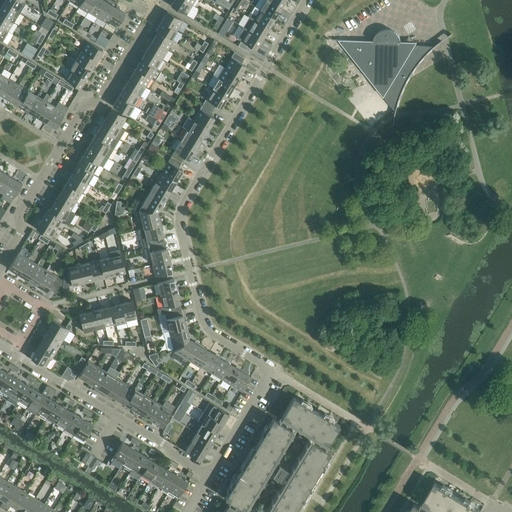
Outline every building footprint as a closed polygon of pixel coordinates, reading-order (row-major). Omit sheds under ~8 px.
[(25,3),(23,2),(19,0),(5,0),(4,3),(19,13),(25,3)] [(82,0),(79,6),(88,12),(94,0),(82,0)] [(103,0),(94,0),(88,12),(97,17),(106,2),(103,0)] [(174,0),(171,5),(186,15),(192,5),(183,0),(174,0)] [(237,0),(234,7),(237,9),(243,0),(237,0)] [(279,14),(278,13),(281,8),(267,0),(265,0),(260,9),(276,19),(279,14)] [(284,3),(285,4),(287,0),(267,0),(281,8),(284,3)] [(106,2),(97,17),(106,23),(115,7),(106,2)] [(0,9),(0,13),(13,22),(19,13),(4,3),(0,9)] [(116,29),(125,13),(115,7),(106,23),(116,29)] [(272,23),(273,24),(276,19),(260,9),(257,15),(251,11),(248,16),(250,17),(268,29),(272,23)] [(183,21),(167,11),(161,21),(177,30),(183,21)] [(0,26),(8,31),(13,22),(0,13),(0,26)] [(267,35),(265,34),(268,29),(250,17),(243,27),(263,40),(267,35)] [(233,22),(227,18),(218,33),(223,37),(233,22)] [(156,31),(158,32),(171,40),(171,39),(177,30),(161,21),(156,31)] [(85,36),(88,32),(79,27),(76,31),(85,36)] [(259,44),(260,45),(263,40),(243,27),(237,38),(241,41),(238,46),(248,52),(251,47),(256,50),(259,44)] [(433,48),(432,47),(401,44),(401,41),(400,40),(400,39),(400,38),(399,37),(399,36),(398,35),(397,34),(396,33),(395,32),(394,32),(393,31),(392,31),(391,30),(390,30),(389,30),(388,30),(387,30),(386,30),(385,30),(384,30),(383,30),(382,31),(381,31),(380,32),(379,32),(378,33),(377,34),(376,35),(375,36),(375,37),(374,38),(374,39),(373,40),(373,41),(374,41),(373,44),(374,48),(375,51),(370,54),(371,55),(358,63),(368,74),(367,75),(371,77),(379,83),(378,88),(384,90),(385,90),(382,95),(394,110),(396,110),(395,112),(395,114),(396,111),(398,105),(398,103),(399,100),(400,97),(401,94),(403,91),(404,88),(405,86),(406,83),(407,81),(409,78),(410,75),(412,73),(414,70),(416,68),(417,65),(419,63),(421,60),(423,58),(425,56),(427,54),(429,52),(431,50),(433,49),(435,47),(437,45),(439,43),(442,42),(441,41),(440,42),(438,44),(435,46),(433,48)] [(95,42),(97,38),(88,32),(85,36),(95,42)] [(174,40),(171,39),(171,40),(158,32),(152,41),(168,50),(174,40)] [(107,44),(97,38),(95,42),(104,48),(107,44)] [(332,39),(332,40),(347,41),(356,60),(355,60),(358,64),(358,63),(371,55),(370,54),(375,51),(374,48),(373,44),(374,41),(373,41),(373,42),(332,39)] [(103,50),(87,41),(82,51),(97,60),(103,50)] [(168,50),(152,41),(147,50),(162,59),(168,50)] [(206,52),(210,54),(216,43),(213,41),(206,52)] [(196,42),(194,47),(203,52),(205,48),(202,45),(196,42)] [(31,59),(37,49),(28,43),(22,53),(31,59)] [(162,59),(147,50),(141,59),(156,69),(162,59)] [(97,60),(82,51),(76,60),(91,69),(97,60)] [(243,72),(246,66),(241,63),(245,58),(234,52),(225,68),(241,77),(244,72),(243,72)] [(156,69),(141,59),(136,69),(151,78),(155,80),(161,71),(156,69)] [(91,69),(76,60),(70,69),(86,78),(91,69)] [(236,82),(238,82),(241,77),(225,68),(219,78),(233,87),(236,82)] [(65,79),(80,88),(86,78),(70,69),(65,79)] [(151,78),(136,69),(130,78),(145,87),(151,78)] [(181,71),(176,81),(179,82),(183,85),(186,80),(189,75),(183,72),(181,71)] [(0,73),(0,94),(9,79),(0,73)] [(145,87),(130,78),(124,87),(140,96),(145,87)] [(231,93),(230,92),(233,87),(219,78),(212,88),(228,98),(231,93)] [(9,79),(0,94),(9,100),(18,85),(9,79)] [(18,85),(9,100),(18,106),(28,90),(18,85)] [(186,86),(183,92),(188,95),(192,89),(186,86)] [(140,96),(124,87),(119,96),(134,106),(140,96)] [(224,102),(225,103),(228,98),(212,88),(203,104),(213,110),(216,105),(221,108),(224,102)] [(28,90),(18,106),(27,111),(37,96),(28,90)] [(37,96),(27,111),(37,117),(46,101),(37,96)] [(113,106),(128,115),(134,106),(119,96),(113,106)] [(46,101),(37,117),(46,122),(55,107),(46,101)] [(56,128),(68,108),(58,102),(55,107),(46,122),(56,128)] [(214,118),(210,115),(213,110),(203,104),(193,120),(209,130),(212,125),(211,124),(214,118)] [(127,118),(111,108),(106,118),(121,127),(127,118)] [(159,108),(154,117),(155,118),(157,119),(161,122),(164,117),(166,112),(159,108)] [(148,114),(146,119),(153,123),(155,118),(154,117),(148,114)] [(125,130),(121,127),(106,118),(100,127),(120,139),(125,130)] [(205,134),(206,135),(209,130),(193,120),(187,130),(202,139),(205,134)] [(120,139),(100,127),(94,137),(114,148),(120,139)] [(200,145),(199,144),(202,139),(187,130),(181,140),(197,150),(200,145)] [(114,148),(94,137),(89,146),(108,158),(114,148)] [(160,140),(155,137),(151,142),(157,146),(160,140)] [(192,154),(194,155),(197,150),(181,140),(171,156),(181,162),(185,157),(189,160),(192,154)] [(108,158),(89,146),(83,155),(99,164),(103,167),(108,158)] [(99,164),(83,155),(78,164),(93,174),(99,164)] [(183,170),(178,168),(181,162),(171,156),(162,172),(178,182),(181,177),(179,176),(183,170)] [(93,174),(78,164),(72,174),(87,183),(93,174)] [(142,174),(139,172),(135,170),(132,174),(139,179),(142,174)] [(3,172),(0,177),(0,191),(3,193),(12,178),(3,172)] [(173,186),(175,187),(178,182),(162,172),(155,182),(170,191),(173,186)] [(87,183),(72,174),(66,183),(82,192),(87,183)] [(13,199),(22,184),(12,178),(3,193),(13,199)] [(168,197),(167,196),(170,191),(155,182),(149,193),(165,202),(168,197)] [(82,192),(66,183),(61,192),(76,202),(82,192)] [(76,202),(61,192),(55,201),(70,211),(76,202)] [(161,207),(162,207),(165,202),(149,193),(139,209),(158,212),(161,207)] [(63,219),(69,223),(75,214),(70,211),(55,201),(50,210),(50,211),(63,219)] [(50,210),(48,209),(42,219),(57,228),(63,219),(50,211),(50,210)] [(159,218),(158,212),(139,209),(144,229),(162,224),(161,218),(159,218)] [(36,228),(51,238),(57,228),(42,219),(36,228)] [(162,224),(144,229),(148,246),(165,242),(162,230),(163,230),(162,224)] [(39,234),(32,230),(29,235),(35,239),(39,234)] [(165,242),(148,246),(153,264),(171,260),(169,254),(168,254),(165,242)] [(125,272),(120,250),(109,252),(110,257),(114,275),(125,272)] [(18,253),(9,268),(19,274),(28,259),(18,253)] [(100,260),(104,277),(114,275),(110,257),(100,260)] [(28,259),(19,274),(28,280),(37,265),(28,259)] [(89,262),(93,280),(104,277),(100,260),(89,262)] [(171,266),(172,265),(171,260),(153,264),(156,276),(172,272),(171,266)] [(79,265),(83,282),(93,280),(89,262),(79,265)] [(37,265),(28,280),(37,285),(46,270),(37,265)] [(66,268),(64,287),(83,282),(79,265),(66,268)] [(58,282),(60,279),(46,270),(37,285),(47,291),(54,280),(58,282)] [(177,285),(176,285),(174,279),(157,283),(160,295),(178,291),(177,285)] [(136,301),(141,300),(138,288),(133,289),(136,301)] [(178,291),(160,295),(163,307),(157,309),(159,315),(176,310),(181,309),(178,297),(180,296),(178,291)] [(137,318),(133,301),(122,304),(126,321),(137,318)] [(111,306),(115,324),(126,321),(122,304),(111,306)] [(101,309),(105,326),(115,324),(111,306),(101,309)] [(90,312),(94,329),(105,326),(101,309),(90,312)] [(186,321),(184,321),(181,309),(176,310),(165,313),(169,331),(187,327),(186,321)] [(79,314),(80,316),(75,317),(76,322),(81,320),(84,332),(94,329),(90,312),(79,314)] [(68,323),(65,327),(54,320),(48,330),(63,339),(72,325),(68,323)] [(189,339),(187,333),(189,332),(187,327),(169,331),(174,350),(189,339)] [(63,339),(48,330),(42,339),(58,349),(63,339)] [(58,349),(42,339),(37,349),(52,358),(58,349)] [(195,341),(194,343),(189,339),(174,350),(190,360),(200,344),(195,341)] [(204,349),(205,347),(200,344),(190,360),(201,367),(210,352),(204,349)] [(31,358),(46,368),(52,358),(37,349),(31,358)] [(216,354),(215,355),(210,352),(201,367),(211,373),(221,357),(216,354)] [(158,358),(157,353),(149,355),(149,358),(152,362),(156,359),(158,358)] [(225,361),(226,360),(221,357),(211,373),(221,379),(230,364),(225,361)] [(88,361),(78,376),(88,382),(97,366),(88,361)] [(236,366),(235,367),(230,364),(221,379),(231,385),(241,369),(236,366)] [(97,387),(107,372),(97,366),(88,382),(97,387)] [(0,388),(9,374),(0,368),(0,388)] [(242,392),(251,377),(245,373),(246,372),(241,369),(231,385),(242,392)] [(107,393),(116,378),(107,372),(97,387),(107,393)] [(0,388),(0,393),(7,398),(18,380),(9,374),(0,388)] [(116,399),(125,383),(116,378),(107,393),(116,399)] [(18,380),(7,398),(17,403),(28,385),(18,380)] [(125,404),(134,389),(125,383),(116,399),(125,404)] [(37,391),(28,385),(17,403),(26,409),(37,391)] [(134,389),(125,404),(134,410),(144,394),(134,389)] [(189,389),(183,399),(191,404),(197,394),(189,389)] [(32,412),(34,410),(37,412),(46,396),(37,391),(26,409),(32,412)] [(144,415),(153,400),(144,394),(134,410),(144,415)] [(40,414),(38,416),(44,420),(55,402),(46,396),(37,412),(40,414)] [(339,425),(293,397),(282,416),(328,444),(339,425)] [(153,421),(162,406),(153,400),(144,415),(153,421)] [(162,427),(175,406),(165,400),(162,406),(153,421),(162,427)] [(50,424),(52,421),(55,423),(64,407),(55,402),(44,420),(50,424)] [(229,414),(209,402),(203,411),(223,423),(229,414)] [(58,425),(57,427),(63,431),(74,413),(64,407),(55,423),(58,425)] [(202,423),(217,433),(223,423),(203,411),(198,421),(202,423)] [(69,435),(70,432),(74,434),(83,419),(74,413),(63,431),(69,435)] [(225,498),(230,501),(244,509),(292,429),(273,418),(225,498)] [(93,424),(83,419),(74,434),(72,437),(82,443),(93,424)] [(217,433),(202,423),(197,433),(212,442),(217,433)] [(212,442),(197,433),(191,442),(206,451),(212,442)] [(268,511),(294,511),(331,452),(312,441),(268,511)] [(118,464),(119,462),(122,463),(132,448),(122,442),(111,460),(118,464)] [(185,451),(200,461),(206,451),(191,442),(185,451)] [(125,465),(124,468),(130,472),(141,454),(132,448),(122,463),(125,465)] [(93,457),(87,453),(85,456),(86,457),(83,462),(88,465),(93,457)] [(136,475),(138,473),(141,475),(150,459),(141,454),(130,472),(136,475)] [(94,457),(89,466),(94,469),(99,460),(94,457)] [(13,459),(8,466),(14,470),(18,462),(13,459)] [(150,459),(141,475),(139,477),(148,483),(159,465),(150,459)] [(281,479),(287,468),(279,463),(272,474),(275,476),(276,478),(278,478),(281,479)] [(159,465),(148,483),(158,489),(159,486),(169,470),(159,465)] [(162,488),(161,490),(167,494),(178,476),(169,470),(159,486),(162,488)] [(51,476),(48,481),(54,484),(57,479),(51,476)] [(175,495),(178,497),(188,482),(178,476),(167,494),(173,498),(175,495)] [(0,498),(3,500),(0,505),(0,506),(3,509),(16,487),(7,481),(0,492),(0,498)] [(58,481),(54,488),(63,493),(67,486),(58,481)] [(423,501),(424,502),(440,511),(479,511),(481,511),(435,483),(423,501)] [(7,511),(11,505),(16,508),(26,493),(16,487),(3,509),(7,511)] [(22,511),(21,511),(26,511),(35,498),(26,493),(16,508),(22,511)] [(39,511),(44,504),(35,498),(26,511),(39,511)] [(429,511),(415,503),(409,511),(429,511)]
